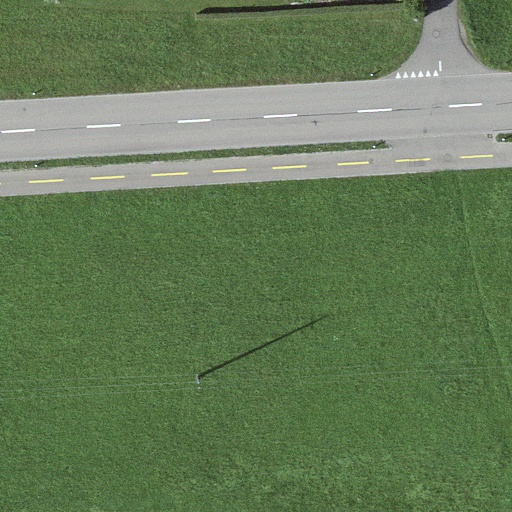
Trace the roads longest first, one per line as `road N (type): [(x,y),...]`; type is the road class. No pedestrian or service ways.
road 1 (tertiary): [(0,140),(511,110)]
road 2 (track): [(436,0),(434,168)]
